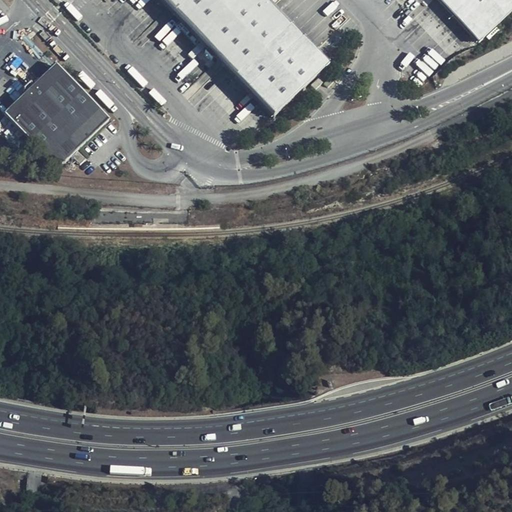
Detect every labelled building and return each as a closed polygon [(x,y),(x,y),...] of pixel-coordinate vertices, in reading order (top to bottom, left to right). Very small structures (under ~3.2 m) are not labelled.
[(217,59),(267,111),(274,118),(328,66),(321,60),(272,8),(264,0),(160,0),(206,47),(217,59)] [(511,10),(511,0),(437,0),(472,36),(479,42),(511,10)] [(209,67),(217,59),(206,47),(197,56),(209,67)] [(38,87),(26,98),(7,117),(58,171),(109,121),(58,68),(38,87)] [(16,89),(26,98),(38,87),(29,77),(16,89)]
